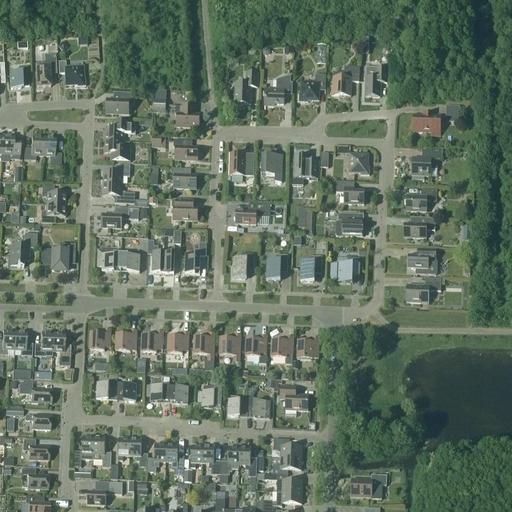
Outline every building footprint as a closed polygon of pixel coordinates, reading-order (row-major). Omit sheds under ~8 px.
[(68,48),(62,43),(57,48),(63,53),(68,48)] [(50,75),(57,75),(55,56),(44,56),(45,62),(42,62),(42,68),(35,68),(36,89),(50,88),(50,75)] [(77,88),(85,88),(85,79),(84,79),(83,68),(66,68),(65,62),(58,63),(59,75),(65,75),(65,87),(77,87),(77,88)] [(22,88),(29,88),(28,67),(18,68),(19,73),(10,74),(10,91),(21,90),(22,88)] [(344,68),(344,74),(333,74),(332,88),(331,88),(331,97),(351,98),(351,83),(359,84),(360,68),(344,68)] [(366,79),(366,99),(379,99),(380,85),(387,85),(387,70),(376,69),(376,70),(367,70),(367,79),(366,79)] [(257,89),(258,75),(246,74),(246,85),(235,85),(234,106),(237,106),(237,108),(243,108),(243,106),(250,107),(251,89),(257,89)] [(325,92),(326,76),(316,76),(315,84),(301,83),(300,94),(299,94),(298,104),(308,104),(308,102),(319,103),(319,92),(325,92)] [(276,91),(265,91),(265,107),(273,108),(275,106),(283,106),(284,96),(292,96),(292,84),(290,84),(291,77),(290,77),(277,81),(276,81),(276,91)] [(131,102),(132,94),(113,93),(113,101),(108,101),(108,115),(128,116),(129,102),(131,102)] [(166,101),(154,101),(153,113),(165,114),(166,101)] [(176,129),(197,129),(198,116),(193,116),(194,108),(175,107),(175,116),(177,116),(176,129)] [(459,124),(460,108),(446,107),(445,123),(459,124)] [(440,137),(441,115),(432,115),(432,117),(414,117),(413,133),(431,134),(431,137),(440,137)] [(136,124),(112,124),(112,131),(106,130),(105,143),(124,143),(124,135),(135,136),(136,124)] [(8,163),(8,161),(19,162),(20,149),(13,149),(14,137),(2,137),(1,156),(1,163),(8,163)] [(43,158),(44,139),(32,138),(31,150),(24,150),(24,162),(35,162),(36,157),(43,158)] [(164,139),(152,138),(151,148),(164,149),(164,139)] [(56,139),(44,139),(43,158),(50,158),(49,167),(61,168),(61,155),(55,155),(56,139)] [(196,162),(196,149),(192,149),(192,142),(174,141),(173,149),(176,149),(175,162),(196,162)] [(124,143),(105,143),(105,155),(116,155),(116,162),(130,163),(130,151),(124,151),(124,143)] [(342,146),(341,154),(349,154),(349,147),(342,146)] [(442,161),(443,152),(422,151),(422,159),(412,159),(411,181),(424,182),(424,178),(430,178),(430,171),(437,171),(437,161),(442,161)] [(328,170),(329,155),(321,154),(320,169),(328,170)] [(229,176),(229,177),(232,177),(231,184),(242,184),(242,177),(253,178),(253,177),(253,157),(254,157),(254,156),(229,155),(229,156),(230,156),(229,176)] [(282,184),(283,157),(261,156),(261,164),(260,164),(260,169),(261,169),(261,177),(275,177),(275,184),(281,184),(282,184)] [(369,177),(369,168),(368,168),(368,156),(349,156),(348,175),(360,175),(360,177),(369,177)] [(310,167),(310,158),(295,158),(294,179),(293,179),(293,187),(303,188),(303,180),(309,180),(309,184),(317,184),(318,168),(310,167)] [(104,173),(103,186),(122,186),(123,178),(129,179),(130,167),(116,167),(116,174),(104,173)] [(194,191),(195,178),(191,177),(191,171),(172,170),(172,177),(174,177),(174,190),(194,191)] [(363,206),(364,194),(354,194),(354,184),(336,183),(336,194),(345,194),(344,206),(363,206)] [(122,186),(103,186),(103,198),(115,198),(114,205),(134,206),(135,195),(122,194),(122,186)] [(47,199),(46,206),(66,207),(66,195),(54,195),(54,188),(42,188),(42,199),(47,199)] [(436,203),(437,192),(421,191),(421,198),(407,198),(406,213),(426,213),(426,203),(436,203)] [(196,223),(196,209),(192,209),(192,201),(172,201),(171,209),(174,209),(173,222),(196,223)] [(249,205),(249,212),(236,211),(236,226),(256,227),(256,219),(270,219),(270,205),(249,205)] [(66,207),(46,206),(46,213),(41,213),(41,225),(53,225),(53,218),(65,219),(66,207)] [(102,216),(102,230),(121,230),(122,221),(138,222),(139,211),(115,210),(115,216),(102,216)] [(362,238),(363,224),(360,224),(360,216),(338,215),(338,223),(336,224),(335,237),(337,239),(343,239),(343,237),(362,238)] [(435,233),(435,220),(410,219),(410,226),(406,226),(405,239),(426,240),(426,232),(435,233)] [(37,250),(37,236),(24,235),(24,247),(10,247),(10,260),(8,260),(8,268),(23,269),(24,263),(29,264),(29,249),(37,250)] [(153,275),(163,276),(164,255),(158,255),(158,248),(154,247),(154,242),(148,242),(148,257),(153,257),(153,275)] [(327,243),(319,243),(319,252),(326,252),(327,243)] [(185,276),(200,277),(200,258),(206,258),(206,245),(199,245),(199,251),(194,251),(194,257),(186,257),(185,276)] [(41,266),(52,266),(52,272),(66,273),(66,265),(74,265),(75,246),(61,246),(60,252),(41,251),(41,266)] [(174,276),(174,248),(170,248),(169,255),(164,255),(163,276),(174,276)] [(436,261),(436,252),(418,251),(417,257),(408,257),(408,270),(416,270),(416,276),(435,277),(437,276),(438,263),(436,261)] [(121,271),(121,255),(99,254),(98,255),(97,268),(98,269),(102,269),(102,273),(112,274),(114,272),(121,272),(121,271)] [(139,275),(140,258),(131,258),(131,255),(121,255),(121,260),(121,271),(127,271),(127,273),(129,274),(139,275)] [(253,269),(254,255),(241,255),(241,261),(233,261),(232,281),(245,281),(246,279),(247,269),(253,269)] [(287,271),(288,257),(275,256),(275,262),(267,262),(266,282),(279,282),(280,281),(281,270),(287,271)] [(321,272),(322,258),(309,257),(309,264),(301,263),(300,283),(313,284),(314,282),(315,272),(321,272)] [(331,278),(338,279),(338,285),(350,285),(352,284),(353,273),(359,274),(360,259),(347,259),(347,265),(339,265),(331,265),(331,278)] [(441,285),(441,280),(425,279),(425,287),(407,287),(406,304),(428,305),(429,293),(441,293),(441,285)] [(110,350),(111,331),(105,331),(105,336),(90,335),(89,352),(104,353),(104,349),(110,350)] [(14,352),(15,333),(3,332),(3,344),(0,344),(0,356),(7,357),(7,352),(14,352)] [(136,353),(137,332),(131,332),(131,337),(116,336),(115,353),(130,354),(130,353),(136,353)] [(27,333),(15,333),(14,352),(21,352),(21,358),(32,358),(33,346),(26,345),(27,333)] [(162,352),(163,333),(157,333),(157,338),(142,337),(141,354),(156,355),(156,352),(162,352)] [(52,354),(53,334),(41,334),(41,346),(35,346),(34,358),(52,359),(52,354)] [(52,354),(59,354),(58,368),(70,368),(71,347),(64,347),(65,335),(53,334),(52,354)] [(188,353),(188,334),(183,334),(183,339),(168,338),(167,355),(182,356),(182,353),(188,353)] [(194,339),(193,356),(208,357),(207,362),(205,362),(204,373),(213,373),(214,363),(215,335),(214,335),(210,335),(209,335),(209,340),(194,339)] [(240,365),(241,336),(235,336),(235,337),(235,341),(220,340),(219,357),(234,358),(233,364),(240,365)] [(266,366),(267,337),(261,337),(261,338),(261,342),(246,341),(245,358),(260,359),(259,365),(266,366)] [(271,359),(285,360),(285,367),(292,367),(293,338),(286,338),(286,339),(287,339),(287,343),(272,342),(271,359)] [(318,360),(319,340),(312,339),(312,340),(313,340),(313,344),(298,343),(297,361),(312,361),(312,360),(318,360)] [(107,403),(108,401),(117,401),(118,389),(118,384),(106,383),(106,386),(97,385),(96,402),(107,403)] [(32,391),(32,384),(20,384),(19,396),(31,396),(31,405),(51,406),(52,392),(32,391)] [(117,401),(124,402),(125,403),(136,404),(136,398),(141,398),(141,388),(127,387),(128,384),(118,384),(118,389),(117,401)] [(151,399),(150,405),(161,405),(162,403),(169,404),(170,392),(170,386),(160,386),(160,388),(146,388),(146,399),(151,399)] [(169,404),(176,404),(177,406),(188,406),(188,390),(179,389),(180,387),(170,386),(170,392),(169,404)] [(221,409),(222,389),(212,388),(204,387),(203,393),(202,410),(212,410),(214,409),(214,408),(221,409)] [(296,389),(281,388),(280,401),(286,401),(285,412),(308,413),(308,397),(295,397),(296,389)] [(229,398),(228,402),(228,419),(238,419),(240,418),(246,418),(247,401),(238,400),(238,398),(229,398)] [(270,404),(266,404),(257,404),(257,401),(247,401),(246,418),(253,418),(255,420),(270,421),(270,404)] [(23,410),(6,409),(5,417),(23,418),(23,410)] [(50,418),(25,417),(25,423),(32,423),(32,431),(50,432),(50,418)] [(81,469),(81,464),(81,461),(93,462),(94,439),(82,438),(81,453),(75,453),(74,469),(81,469)] [(105,454),(105,439),(94,439),(93,462),(102,462),(102,470),(111,470),(111,467),(111,455),(105,454)] [(123,458),(129,458),(130,440),(118,440),(118,458),(118,463),(122,463),(123,458)] [(142,441),(130,440),(129,458),(136,458),(136,463),(139,463),(138,470),(147,470),(148,460),(148,456),(141,456),(142,441)] [(49,463),(49,449),(35,448),(35,442),(23,441),(23,453),(29,453),(29,462),(49,463)] [(281,452),(281,460),(301,461),(302,449),(289,448),(289,441),(274,441),(273,452),(281,452)] [(147,470),(147,474),(156,475),(156,469),(159,469),(159,464),(166,464),(166,446),(155,446),(154,460),(148,460),(147,470)] [(177,462),(178,447),(166,446),(166,464),(173,464),(172,469),(175,469),(175,477),(183,478),(184,462),(177,462)] [(191,447),(190,465),(191,465),(190,470),(195,470),(195,465),(202,465),(203,448),(191,447)] [(214,463),(215,448),(203,448),(202,465),(209,466),(209,471),(211,471),(211,477),(220,477),(221,463),(214,463)] [(232,467),(239,467),(239,449),(228,449),(227,463),(221,463),(220,477),(229,477),(229,474),(232,474),(232,467)] [(257,465),(250,464),(251,450),(239,449),(239,467),(245,467),(245,472),(248,472),(248,479),(250,479),(250,487),(255,487),(256,479),(257,465)] [(301,472),(301,461),(281,460),(281,466),(273,466),(273,476),(288,477),(288,472),(301,472)] [(47,492),(48,477),(35,477),(35,471),(21,470),(21,477),(28,477),(27,491),(47,492)] [(192,472),(184,472),(184,484),(192,485),(192,472)] [(282,494),(302,495),(302,483),(287,482),(288,477),(273,476),(273,477),(257,476),(257,482),(277,482),(277,493),(282,494)] [(352,482),(351,498),(370,499),(370,501),(381,501),(382,488),(386,488),(387,477),(371,476),(371,482),(352,482)] [(95,483),(95,494),(88,493),(88,507),(105,507),(106,496),(122,497),(122,484),(109,484),(109,483),(95,483)] [(302,495),(282,494),(281,505),(301,506),(302,495)] [(44,498),(26,498),(25,505),(29,505),(28,511),(49,511),(49,505),(44,505),(44,498)] [(224,511),(225,500),(216,500),(215,511),(235,511),(224,511)]
